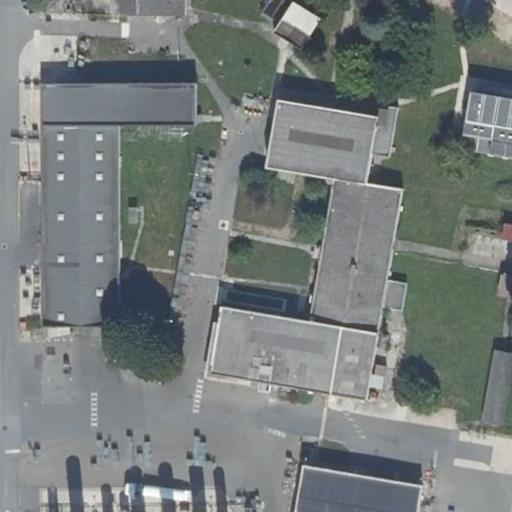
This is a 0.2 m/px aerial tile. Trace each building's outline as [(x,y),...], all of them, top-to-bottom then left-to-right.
[(181,0),(115,0),(115,14),(182,14),(181,0)] [(306,36),(277,19),(268,33),(297,50),(306,36)] [(40,82),(40,323),(118,323),(118,124),(194,124),(194,82),(40,82)] [(213,305),(202,371),(255,380),(253,388),(266,390),(268,382),(360,397),(394,189),(363,184),(368,155),(385,158),(393,109),(373,106),(372,115),(274,99),(263,166),(327,176),(303,319),(213,305)] [(499,239),(511,241),(511,224),(503,223),(499,239)] [(511,276),(505,275),(501,295),(511,297),(511,276)] [(511,351),(497,349),(484,421),(500,424),(511,359),(511,351)] [(412,511),(418,482),(301,461),(292,511),(412,511)]
